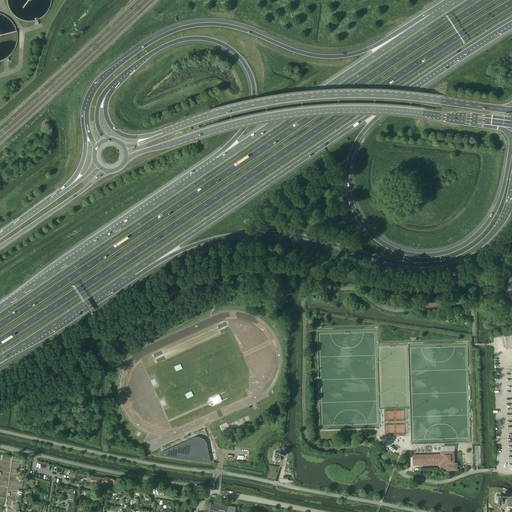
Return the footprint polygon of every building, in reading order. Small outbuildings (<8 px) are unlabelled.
[(211,406),(219,403),(217,396),(209,399),(211,406)] [(162,456),(209,462),(210,462),(210,461),(208,451),(208,450),(207,450),(207,447),(206,444),(205,441),(202,440),(200,438),(197,438),(195,439),(193,440),(191,441),(189,443),(186,449),(172,447),(161,452),(160,452),(160,453),(160,454),(160,455),(162,456)] [(276,451),(274,459),(281,460),(283,453),(276,451)] [(416,456),(413,456),(413,465),(416,465),(439,464),(439,467),(447,467),(447,470),(457,470),(457,467),(457,463),(454,463),(454,452),(454,451),(447,452),(441,452),(441,454),(441,455),(416,456)] [(234,511),(235,509),(236,507),(211,502),(208,511),(234,511)]
